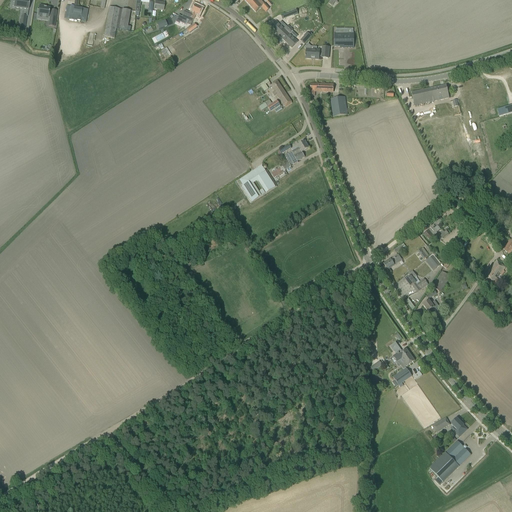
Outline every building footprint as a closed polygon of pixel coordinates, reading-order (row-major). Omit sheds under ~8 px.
[(28,10),(30,0),(28,0),(14,0),(14,3),(17,3),(16,8),(28,10)] [(260,0),(256,0),(250,6),(256,13),(261,7),(266,12),(269,10),(260,0)] [(155,1),(154,9),(164,11),(165,2),(155,1)] [(192,13),(191,14),(190,18),(193,19),(193,20),(195,15),(198,16),(202,8),(194,5),(191,12),(192,13)] [(39,10),(38,16),(50,18),(49,22),(51,22),(50,27),(56,28),(58,17),(51,17),(51,16),(52,9),(45,8),(46,7),(41,6),(40,10),(39,10)] [(68,14),(66,19),(77,21),(78,16),(81,16),(80,21),(86,22),(87,17),(88,10),(79,8),(76,7),(73,7),(69,6),(68,14)] [(109,7),(104,37),(114,39),(116,29),(118,29),(119,27),(122,10),(109,7)] [(119,27),(118,29),(127,31),(130,11),(122,10),(119,27)] [(190,18),(191,14),(184,11),(182,17),(178,15),(175,22),(179,24),(179,23),(184,25),(186,20),(188,21),(187,25),(190,26),(193,19),(190,18)] [(310,12),(302,15),(304,20),(312,17),(310,12)] [(276,22),(270,28),(281,38),(290,28),(288,26),(284,30),(276,22)] [(194,24),(186,30),(189,34),(196,28),(194,24)] [(290,28),(281,38),(292,48),(298,42),(289,34),(293,30),(290,28)] [(335,33),(334,33),(334,47),(340,47),(340,48),(354,48),(354,33),(348,33),(348,29),(335,29),(335,33)] [(304,37),(300,41),(303,45),(310,38),(306,33),(303,36),(304,37)] [(320,51),(311,50),(310,50),(311,47),(307,44),(304,48),(306,50),(306,56),(305,56),(305,57),(306,57),(306,59),(319,60),(319,57),(321,57),(321,58),(328,59),(329,54),(329,47),(322,47),(322,52),(320,52),(320,51)] [(165,58),(171,55),(167,48),(161,51),(165,58)] [(274,92),(272,93),(275,97),(277,96),(285,108),(288,106),(292,103),(277,82),(271,86),(274,92)] [(311,84),(311,92),(314,92),(333,93),(333,85),(311,84)] [(449,98),(447,90),(446,85),(412,93),(414,105),(449,98)] [(345,98),(330,100),(333,118),(347,116),(345,98)] [(267,107),(271,112),(280,106),(277,101),(271,104),(270,102),(269,101),(259,107),(262,111),(267,107)] [(511,105),(497,110),(499,117),(511,113),(511,105)] [(302,152),(309,148),(305,141),(303,142),(297,145),(298,148),(288,154),(291,159),(302,152)] [(279,151),(281,155),(291,148),(289,145),(279,151)] [(297,162),(305,157),(302,152),(291,159),(294,165),(298,163),(297,162)] [(291,166),(289,162),(282,166),(283,166),(271,174),(274,178),(286,171),(285,170),(291,166)] [(262,166),(240,180),(240,181),(238,182),(238,183),(240,185),(242,184),(243,186),(241,186),(252,202),(259,198),(249,183),(259,177),(268,192),(275,187),(262,166)] [(487,201),(484,205),(491,210),(494,206),(487,201)] [(428,230),(424,234),(429,240),(432,238),(437,234),(438,234),(437,233),(437,234),(436,233),(440,230),(438,226),(437,227),(436,225),(439,223),(435,219),(433,221),(429,224),(432,228),(433,230),(434,231),(433,232),(431,229),(428,230)] [(469,232),(474,235),(478,230),(473,226),(469,232)] [(511,241),(503,249),(511,257),(511,256),(511,241)] [(394,251),(396,254),(403,249),(401,246),(394,251)] [(423,260),(427,257),(421,249),(417,252),(423,260)] [(430,259),(428,260),(436,269),(440,265),(439,265),(441,264),(433,254),(429,257),(430,259)] [(383,264),(387,271),(402,261),(398,255),(383,264)] [(503,271),(505,268),(503,266),(497,261),(484,276),(490,282),(490,281),(494,285),(498,280),(496,278),(500,274),(502,275),(504,272),(503,271)] [(417,277),(412,271),(408,274),(410,277),(405,281),(410,287),(412,286),(417,293),(428,285),(424,279),(416,285),(413,280),(417,277)] [(432,287),(440,293),(450,277),(442,272),(432,287)] [(426,297),(429,300),(437,294),(434,291),(426,297)] [(405,302),(413,311),(415,308),(408,299),(405,302)] [(429,301),(423,305),(428,312),(431,310),(436,316),(442,311),(435,302),(431,304),(429,301)] [(400,352),(393,357),(397,363),(399,361),(402,359),(402,358),(409,353),(406,349),(403,352),(401,353),(400,352)] [(399,361),(400,363),(402,365),(403,364),(405,368),(414,361),(415,361),(410,355),(409,353),(402,358),(402,359),(399,361)] [(380,361),(371,368),(374,372),(383,365),(380,361)] [(406,369),(393,378),(399,386),(412,377),(406,369)] [(416,380),(423,375),(420,372),(413,376),(416,380)] [(449,425),(446,419),(432,427),(436,433),(449,425)] [(463,426),(457,419),(451,424),(453,426),(451,429),(459,437),(467,430),(463,426)] [(445,453),(452,460),(464,448),(457,442),(445,453)] [(452,460),(459,467),(471,455),(464,448),(452,460)] [(452,460),(445,453),(429,469),(443,483),(459,467),(452,460)]
